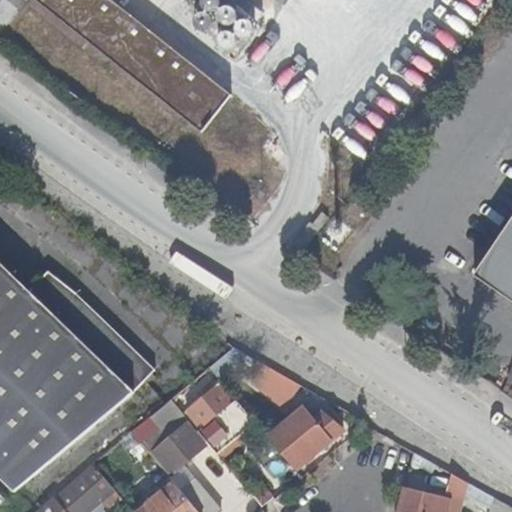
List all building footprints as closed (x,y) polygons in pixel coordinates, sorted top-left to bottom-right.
[(217,79),(114,0),(41,0),(96,44),(102,37),(114,47),(109,54),(210,134),(239,97),(217,79)] [(102,37),(96,44),(109,54),(114,47),(102,37)] [(298,243),(309,251),(326,230),(315,222),(298,243)] [(511,228),(481,275),(511,295),(511,228)] [(0,477),(15,492),(122,380),(141,354),(62,279),(43,269),(26,288),(0,263),(0,477)] [(250,358),(232,348),(209,367),(214,374),(218,378),(233,365),(237,369),(250,358)] [(221,382),(237,369),(233,365),(218,378),(221,382)] [(216,386),(185,412),(199,428),(229,403),(216,386)] [(199,428),(196,431),(215,454),(251,424),(249,422),(252,419),(235,398),(229,403),(199,428)] [(267,438),(295,470),(340,431),(320,413),(312,420),(302,409),(267,438)] [(155,425),(141,436),(170,471),(201,445),(181,422),(164,436),(155,425)] [(84,511),(112,488),(93,466),(55,499),(66,511),(84,511)] [(198,511),(217,511),(218,511),(185,472),(176,480),(192,500),(190,502),(198,511)] [(257,478),(246,487),(263,507),(273,498),(257,478)] [(136,511),(198,511),(190,502),(174,482),(136,511)] [(440,511),(444,499),(403,488),(398,506),(403,508),(402,511),(440,511)] [(0,508),(9,499),(0,490),(0,508)] [(66,511),(55,499),(53,497),(36,511),(35,511),(66,511)]
